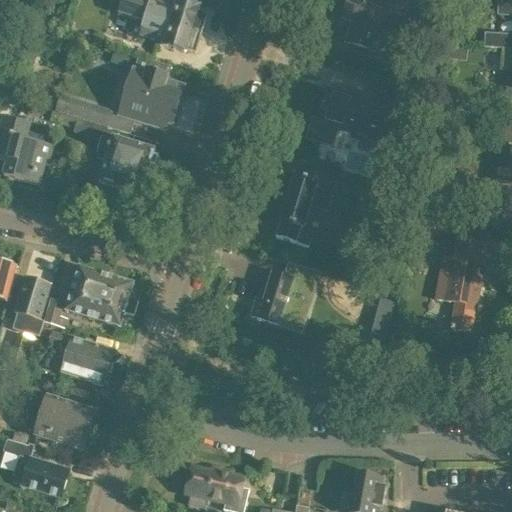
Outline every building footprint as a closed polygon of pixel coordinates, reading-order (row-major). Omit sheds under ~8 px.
[(122,0),(118,15),(145,24),(141,37),(166,45),(165,47),(184,53),(184,51),(194,54),(205,17),(196,15),(197,13),(178,7),(178,9),(153,1),(152,2),(147,0),(122,0)] [(348,0),(342,20),(351,23),(345,43),(373,52),(380,31),(391,35),(391,34),(406,39),(406,40),(431,48),(441,19),(416,10),(415,12),(400,7),(402,0),(400,0),(377,0),(378,0),(377,0),(348,0)] [(484,48),(511,49),(511,0),(497,0),(497,16),(511,17),(511,36),(485,34),(484,48)] [(53,18),(20,12),(16,36),(48,42),(53,18)] [(21,71),(27,55),(15,52),(10,68),(21,71)] [(138,60),(120,118),(164,131),(166,124),(170,125),(182,89),(165,84),(170,70),(138,60)] [(414,90),(429,95),(433,84),(418,79),(414,90)] [(399,88),(393,110),(428,121),(435,100),(399,88)] [(323,115),(322,120),(311,117),(306,133),(334,142),(338,129),(364,137),(360,150),(380,156),(387,133),(380,131),(387,109),(329,91),(322,114),(323,115)] [(59,101),(55,113),(104,128),(108,116),(59,101)] [(476,124),(511,126),(511,113),(476,112),(476,124)] [(53,114),(49,126),(90,138),(93,126),(77,121),(53,114)] [(4,178),(38,187),(45,161),(48,162),(51,148),(24,141),(29,125),(3,118),(0,131),(0,164),(7,167),(4,178)] [(489,143),(511,144),(511,131),(490,130),(489,143)] [(97,196),(136,208),(139,197),(140,197),(148,173),(149,172),(151,173),(156,170),(159,161),(156,156),(154,155),(154,154),(132,147),(132,148),(112,142),(112,143),(101,140),(95,160),(106,163),(99,187),(100,187),(97,196)] [(511,151),(511,152),(497,150),(496,162),(497,162),(497,161),(511,163),(510,172),(499,171),(497,187),(508,188),(506,199),(511,199),(511,151)] [(275,239),(308,249),(312,235),(303,228),(310,207),(327,212),(332,195),(315,190),(317,184),(294,177),(275,239)] [(356,193),(383,201),(387,189),(360,181),(356,193)] [(433,238),(437,212),(415,208),(408,257),(421,259),(425,236),(433,238)] [(449,319),(452,323),(451,332),(471,334),(479,287),(475,286),(482,246),(458,241),(454,261),(444,259),(436,301),(455,305),(453,316),(449,319)] [(0,301),(6,303),(15,269),(0,265),(0,301)] [(129,300),(133,285),(78,268),(64,313),(119,329),(124,315),(131,317),(136,302),(129,300)] [(251,318),(279,327),(282,317),(303,323),(308,307),(287,301),(293,281),(272,274),(263,303),(256,301),(251,318)] [(11,327),(27,332),(30,320),(39,323),(50,288),(25,281),(11,327)] [(44,324),(54,327),(61,304),(51,301),(44,324)] [(379,301),(369,341),(385,345),(395,304),(379,301)] [(40,337),(46,339),(49,331),(42,328),(40,337)] [(61,376),(63,376),(65,377),(102,388),(113,353),(91,346),(92,343),(86,341),(85,344),(66,339),(52,334),(48,347),(62,352),(61,356),(66,358),(61,376)] [(303,354),(294,352),(292,363),(301,364),(303,354)] [(47,398),(43,412),(47,413),(46,417),(89,431),(95,413),(47,398)] [(47,413),(43,412),(34,438),(82,453),(89,431),(46,417),(47,413)] [(24,446),(27,437),(14,435),(12,443),(24,446)] [(21,487),(60,500),(64,489),(69,472),(31,460),(34,449),(24,446),(12,443),(6,441),(2,453),(18,458),(13,476),(23,480),(21,487)] [(189,506),(204,509),(206,500),(237,507),(243,481),(230,478),(231,474),(213,470),(212,474),(192,470),(186,495),(191,497),(189,506)] [(344,511),(377,511),(378,509),(382,509),(385,489),(382,488),(383,479),(358,475),(354,493),(348,492),(344,511)]
